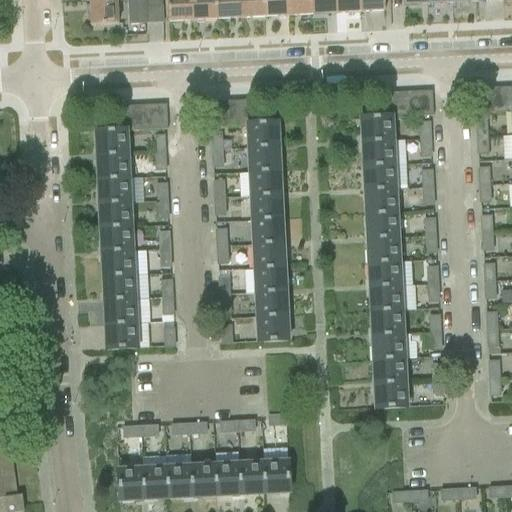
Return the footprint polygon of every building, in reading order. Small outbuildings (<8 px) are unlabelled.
[(116,0),(89,2),(91,26),(117,25),(116,0)] [(147,0),(146,0),(136,1),(137,25),(162,24),(161,0),(147,0)] [(193,21),(192,0),(167,0),(169,23),(193,21)] [(215,0),(192,0),(193,21),(217,20),(215,0)] [(239,0),(215,0),(217,20),(241,19),(239,0)] [(239,0),(241,19),(265,18),(263,0),(239,0)] [(263,0),(265,18),(288,17),(287,0),(263,0)] [(311,0),(287,0),(288,17),(312,15),(311,0)] [(311,0),(312,15),(336,14),(335,0),(311,0)] [(359,0),(335,0),(336,14),(360,13),(359,0)] [(383,0),(359,0),(360,13),(384,12),(383,0)] [(137,25),(136,1),(125,1),(126,25),(137,25)] [(504,89),(492,90),(493,114),(505,113),(504,89)] [(480,90),(467,91),(468,115),(475,115),(481,114),(480,90)] [(492,90),(480,90),(481,114),(493,114),(492,90)] [(419,93),(407,94),(408,118),(420,118),(419,93)] [(431,93),(419,93),(420,118),(428,117),(432,117),(431,93)] [(407,94),(394,95),(395,119),(408,118),(407,94)] [(394,95),(381,95),(382,107),(383,118),(391,118),(391,119),(395,119),(394,95)] [(239,102),(227,103),(228,127),(241,126),(239,102)] [(251,102),(239,102),(241,126),(248,126),(248,125),(253,125),(252,114),(251,102)] [(227,103),(215,104),(216,128),(228,127),(227,103)] [(215,104),(202,104),(203,128),(210,128),(216,128),(215,104)] [(166,106),(154,107),(155,131),(163,130),(167,130),(166,116),(166,106)] [(141,107),(129,108),(130,132),(143,131),(141,107)] [(154,107),(141,107),(143,131),(155,131),(154,107)] [(129,108),(116,109),(117,132),(126,131),(126,132),(130,132),(129,108)] [(360,119),(362,144),(392,143),(391,119),(391,118),(383,118),(360,119)] [(475,121),(476,139),(486,138),(485,121),(475,121)] [(250,149),(248,149),(248,150),(278,149),(278,148),(276,148),(275,125),(277,125),(277,124),(253,125),(248,125),(248,126),(250,149)] [(429,124),(419,124),(420,141),(430,141),(429,124)] [(95,133),(96,158),(127,157),(126,132),(126,131),(117,132),(95,133)] [(210,135),(211,152),(220,152),(220,134),(210,135)] [(154,137),(155,155),(164,155),(164,137),(154,137)] [(486,138),(476,139),(477,155),(487,155),(486,138)] [(430,141),(420,141),(421,159),(431,159),(430,141)] [(362,144),(363,169),(394,167),(392,143),(362,144)] [(278,149),(248,150),(248,151),(250,150),(251,174),(249,174),(278,173),(276,149),(278,149)] [(220,152),(211,152),(211,168),(221,168),(220,152)] [(164,155),(155,155),(155,171),(165,171),(164,155)] [(96,158),(98,182),(128,181),(127,157),(96,158)] [(363,169),(364,193),(395,191),(394,167),(363,169)] [(478,170),(479,187),(489,187),(487,169),(478,170)] [(278,173),(249,174),(249,175),(251,175),(252,198),(251,198),(279,197),(278,174),(279,174),(279,172),(278,173)] [(422,173),(423,190),(432,189),(432,172),(422,173)] [(98,182),(99,206),(129,205),(128,181),(98,182)] [(212,183),(213,200),(223,200),(222,183),(212,183)] [(156,186),(157,203),(167,203),(166,185),(156,186)] [(489,187),(479,187),(480,204),(489,203),(489,187)] [(432,189),(423,190),(423,206),(433,206),(432,189)] [(364,193),(365,217),(396,215),(395,191),(364,193)] [(279,197),(251,198),(251,199),(252,199),(253,222),(252,222),(252,223),(280,221),(279,198),(280,198),(280,197),(279,197)] [(223,200),(213,200),(214,217),(224,216),(223,200)] [(167,203),(157,203),(158,220),(168,219),(167,203)] [(99,206),(100,230),(131,229),(129,205),(99,206)] [(365,217),(367,241),(398,240),(396,215),(365,217)] [(480,218),(481,235),(491,235),(490,218),(480,218)] [(280,221),(252,223),(253,223),(254,246),(281,245),(280,222),(281,222),(281,221),(280,221)] [(424,221),(425,238),(435,238),(434,221),(424,221)] [(100,230),(101,254),(132,253),(131,229),(100,230)] [(215,231),(215,249),(225,248),(224,231),(215,231)] [(158,234),(159,251),(169,251),(168,234),(158,234)] [(491,235),(481,235),(482,252),(492,251),(491,235)] [(435,238),(425,238),(426,254),(435,254),(435,238)] [(367,241),(368,265),(399,264),(398,240),(367,241)] [(281,245),(253,247),(253,248),(254,248),(255,271),(254,271),(283,269),(281,246),(283,246),(283,245),(281,245)] [(225,248),(215,249),(216,265),(226,264),(225,248)] [(169,251),(159,251),(160,268),(170,267),(169,251)] [(101,254),(102,278),(133,277),(132,253),(101,254)] [(368,265),(369,290),(400,288),(399,264),(368,265)] [(483,266),(484,284),(493,283),(493,266),(483,266)] [(283,269),(254,271),(254,272),(255,272),(257,295),(284,293),(282,270),(284,270),(284,269),(283,269)] [(427,269),(428,287),(437,286),(436,269),(427,269)] [(102,278),(104,302),(134,301),(133,277),(102,278)] [(217,280),(218,297),(228,296),(227,279),(217,280)] [(161,282),(162,299),(172,299),(171,282),(161,282)] [(493,283),(484,284),(484,300),(494,300),(493,283)] [(437,286),(428,287),(429,303),(438,303),(437,286)] [(400,288),(369,290),(371,314),(401,312),(415,311),(413,287),(400,288)] [(284,293),(255,295),(255,296),(257,296),(258,319),(285,317),(283,295),(285,295),(285,293),(284,293)] [(511,293),(501,294),(501,305),(511,304),(511,293)] [(228,296),(218,297),(219,314),(229,313),(228,296)] [(172,299),(162,299),(163,316),(172,316),(172,299)] [(104,302),(105,326),(135,325),(134,301),(104,302)] [(371,314),(372,338),(403,336),(401,312),(371,314)] [(485,315),(486,332),(496,332),(495,314),(485,315)] [(258,319),(257,319),(257,320),(258,320),(259,343),(258,343),(258,344),(288,342),(287,341),(286,342),(285,319),(286,318),(286,317),(285,317),(258,319)] [(439,317),(429,318),(430,335),(439,334),(439,317)] [(135,325),(105,326),(106,352),(137,350),(135,325)] [(219,328),(220,345),(230,344),(229,327),(219,328)] [(174,347),(173,330),(163,331),(164,348),(174,347)] [(496,332),(486,332),(487,348),(497,348),(496,332)] [(439,334),(430,335),(430,352),(440,352),(439,334)] [(403,336),(372,338),(373,362),(404,361),(415,360),(414,344),(409,345),(409,337),(403,337),(403,336)] [(373,362),(374,386),(405,385),(404,361),(373,362)] [(488,363),(488,381),(498,380),(498,363),(488,363)] [(432,366),(432,383),(442,383),(441,365),(432,366)] [(498,380),(488,381),(489,398),(499,397),(499,396),(498,380)] [(442,383),(432,383),(433,399),(433,401),(443,400),(442,383)] [(405,385),(374,386),(376,411),(407,410),(405,385)] [(268,418),(269,422),(269,427),(286,426),(285,417),(268,418)] [(237,433),(236,423),(220,424),(220,434),(237,433)] [(254,423),(236,423),(237,433),(254,432),(254,423)] [(205,425),(188,426),(189,435),(206,435),(205,425)] [(7,426),(0,426),(0,438),(9,438),(7,426)] [(189,435),(188,426),(171,427),(172,436),(189,435)] [(157,427),(140,428),(140,438),(157,437),(157,427)] [(140,438),(140,428),(123,429),(124,439),(140,438)] [(9,438),(0,438),(0,450),(11,450),(9,438)] [(11,450),(0,450),(0,463),(12,461),(11,450)] [(12,461),(0,463),(0,475),(14,473),(12,461)] [(287,463),(263,465),(264,495),(289,494),(287,463)] [(263,465),(239,466),(240,497),(264,495),(263,465)] [(239,466),(214,467),(216,498),(240,497),(239,466)] [(214,467),(190,468),(192,499),(216,498),(214,467)] [(190,468),(166,469),(168,500),(192,499),(190,468)] [(166,469),(142,471),(144,501),(168,500),(166,469)] [(144,501),(142,471),(117,472),(119,503),(144,501)] [(14,473),(0,475),(0,487),(15,485),(14,473)] [(15,485),(0,487),(0,499),(4,499),(17,497),(15,485)] [(506,499),(505,489),(489,490),(489,500),(506,499)] [(474,491),(457,492),(457,501),(474,500),(474,491)] [(457,501),(457,492),(440,493),(441,502),(457,501)] [(426,493),(409,494),(409,504),(426,503),(426,493)] [(409,504),(409,494),(392,495),(393,505),(409,504)] [(17,497),(4,499),(5,511),(23,511),(22,496),(17,497)]
